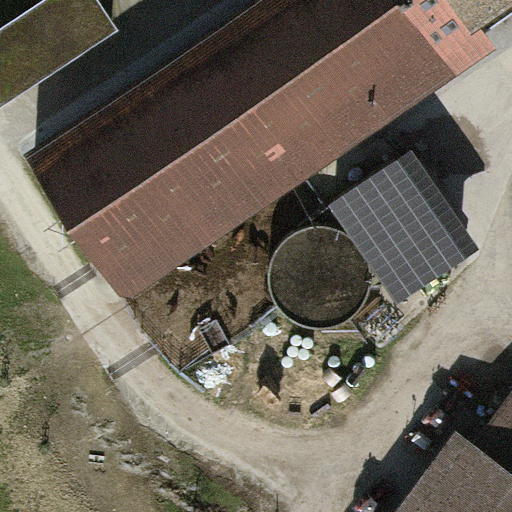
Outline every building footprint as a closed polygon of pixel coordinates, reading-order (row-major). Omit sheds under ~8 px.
[(116,25),(99,0),(41,0),(0,28),(0,102),(1,104),(116,25)] [(506,0),(226,0),(15,143),(122,301),(498,46),(479,18),(506,0)] [(413,163),(338,214),(401,307),(476,256),(413,163)] [(511,392),(475,439),(511,465),(511,392)] [(511,511),(511,465),(475,439),(456,426),(394,511),(511,511)]
